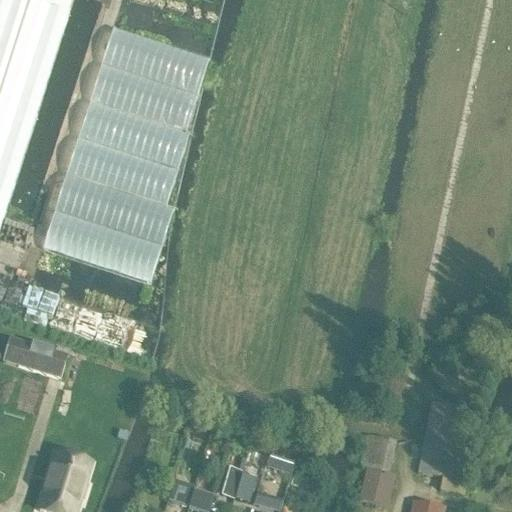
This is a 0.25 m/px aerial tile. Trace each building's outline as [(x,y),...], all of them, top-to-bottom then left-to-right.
[(12,0),(0,0),(0,226),(2,221),(67,17),(12,0)] [(41,252),(149,287),(172,215),(164,212),(188,138),(184,136),(208,62),(112,31),(88,105),(64,180),(41,252)] [(127,302),(112,349),(137,357),(151,310),(127,302)] [(9,341),(2,364),(18,369),(60,381),(67,358),(52,354),(9,341)] [(396,415),(405,377),(375,370),(366,409),(396,415)] [(463,499),(465,487),(457,485),(470,415),(431,407),(417,477),(441,482),(439,494),(463,499)] [(119,433),(116,441),(124,443),(127,435),(119,433)] [(367,439),(359,471),(367,473),(387,478),(395,446),(367,439)] [(56,456),(39,511),(74,511),(78,502),(80,503),(85,488),(82,488),(89,466),(56,456)] [(268,460),(265,470),(271,471),(274,461),(268,460)] [(229,470),(221,497),(232,500),(233,500),(241,474),(240,473),(229,470)] [(241,479),(234,501),(249,506),(256,484),(242,479),(241,479)] [(175,483),(168,504),(187,509),(188,510),(194,493),(195,489),(192,488),(175,483)] [(188,510),(188,511),(192,511),(208,511),(212,499),(211,499),(194,493),(188,510)] [(253,508),(266,511),(281,511),(284,505),(256,497),(253,508)]
